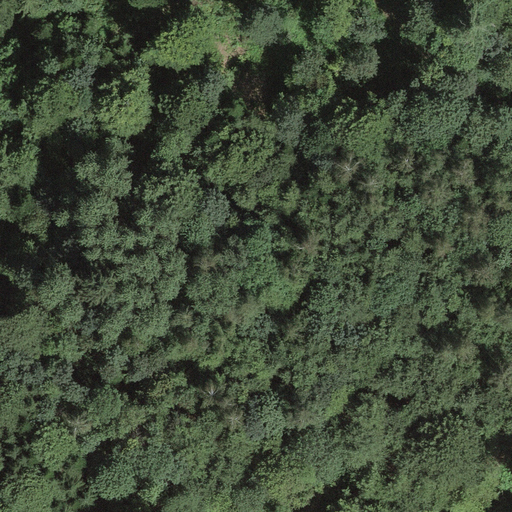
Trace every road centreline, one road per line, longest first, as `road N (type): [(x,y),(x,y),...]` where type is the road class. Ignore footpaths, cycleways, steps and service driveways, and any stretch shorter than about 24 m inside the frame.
road 1 (track): [(0,324),(54,362),(164,511)]
road 2 (track): [(511,108),(416,48),(384,0)]
